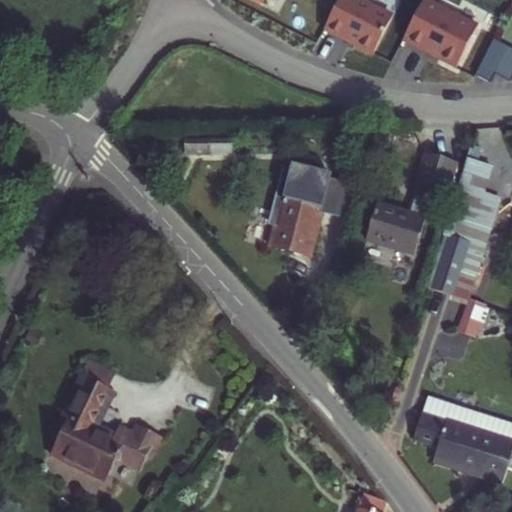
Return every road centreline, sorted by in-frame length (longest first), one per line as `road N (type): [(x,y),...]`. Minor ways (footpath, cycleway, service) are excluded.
road 1 (residential): [(417,511),(321,391),(80,135)]
road 2 (residential): [(511,109),(446,110),(365,97),(278,64),(163,4)]
road 3 (residential): [(80,135),(0,304)]
road 4 (residential): [(80,135),(163,4)]
